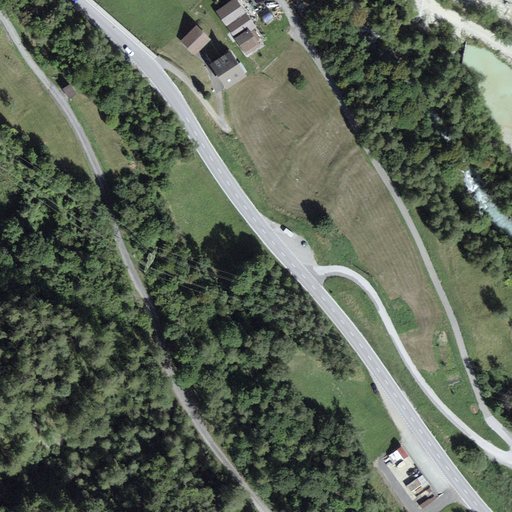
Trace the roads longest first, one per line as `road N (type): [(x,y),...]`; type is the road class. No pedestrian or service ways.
road 1 (secondary): [(76,0),(162,82),(244,206),(358,342),(482,511)]
road 2 (unclassified): [(266,511),(180,392),(89,148),(0,9)]
